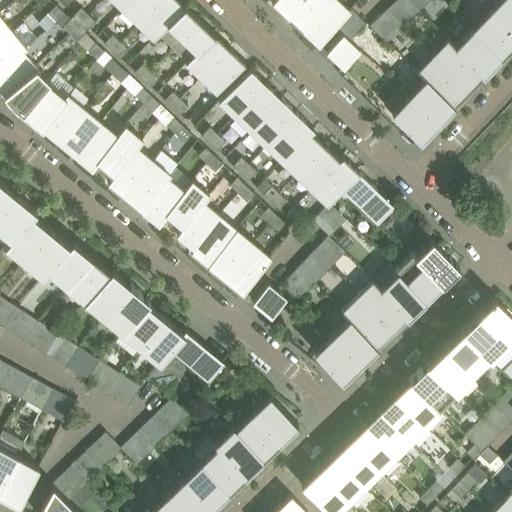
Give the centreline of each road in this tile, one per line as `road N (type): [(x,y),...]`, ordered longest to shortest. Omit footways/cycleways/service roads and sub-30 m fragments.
road 1 (residential): [(342,412),(0,131)]
road 2 (residential): [(224,0),(416,185)]
road 3 (residential): [(495,260),(342,412)]
road 4 (residential): [(342,412),(240,511)]
road 5 (residential): [(511,83),(416,185)]
